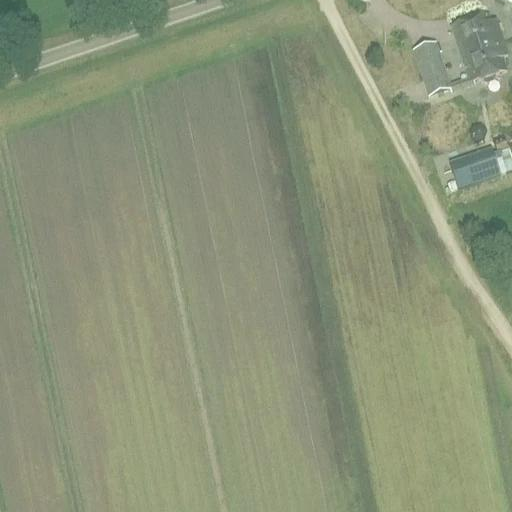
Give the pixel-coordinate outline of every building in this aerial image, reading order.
[(462,61),(502,48),(499,39),(501,38),(496,22),(491,23),(488,15),(451,27),(462,61)] [(420,74),(443,67),(436,44),(413,51),(420,74)] [(451,91),(449,92),(451,96),(475,88),(473,84),(482,81),(483,85),(486,86),(493,83),(495,80),(494,77),(507,73),(502,59),(507,58),(506,53),(503,53),(502,48),(462,61),(468,81),(450,87),(451,91)] [(451,91),(450,87),(443,67),(420,74),(428,98),(449,92),(451,91)] [(457,191),(500,176),(490,148),(447,163),(457,191)]
